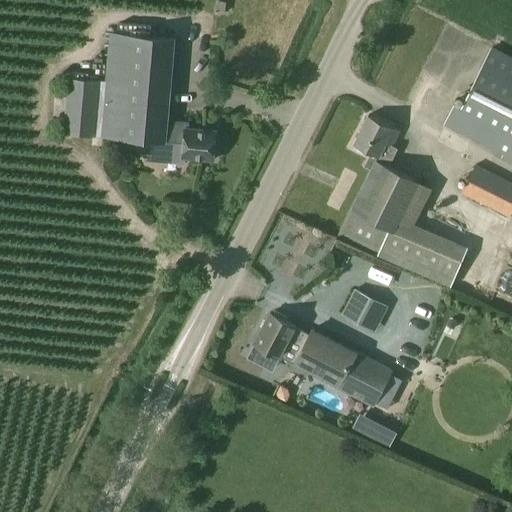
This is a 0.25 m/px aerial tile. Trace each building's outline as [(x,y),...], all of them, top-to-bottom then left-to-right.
[(185,157),(214,160),(217,131),(188,129),(188,124),(167,122),(175,39),(112,34),(108,81),(68,77),(63,133),(103,136),(103,135),(149,139),(148,159),(185,162),(185,157)] [(511,161),(511,56),(494,48),(465,106),(458,103),(447,124),(505,153),(502,157),(511,161)] [(364,154),(366,150),(372,153),(365,166),(373,171),(353,211),(351,211),(339,234),(379,255),(449,286),(467,247),(415,223),(431,189),(417,182),(416,180),(389,166),(391,161),(397,148),(393,146),(401,131),(370,116),(355,144),(356,145),(354,149),(364,154)] [(511,213),(511,182),(476,164),(462,193),(510,217),(511,213)] [(356,290),(343,314),(366,326),(379,301),(356,290)] [(378,403),(391,410),(406,381),(393,375),(395,371),(314,329),(309,338),(307,342),(293,335),(295,331),(297,327),(286,322),(288,317),(275,311),(273,315),(270,314),(255,344),(281,358),(295,365),(376,407),(378,403)] [(356,413),(350,428),(389,445),(395,430),(356,413)]
